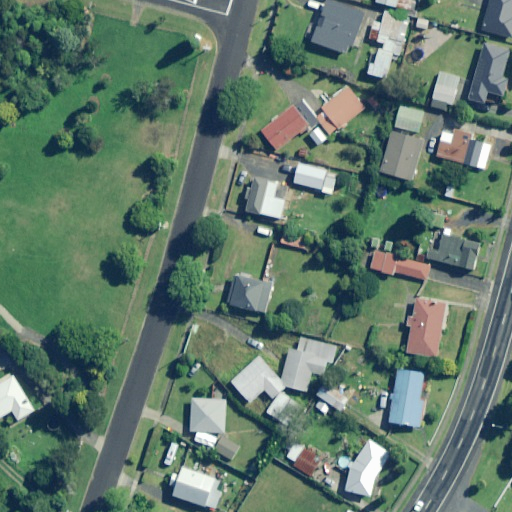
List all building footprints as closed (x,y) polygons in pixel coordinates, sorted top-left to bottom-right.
[(349,46),(352,48),(365,13),(329,0),(327,0),(322,16),(325,18),(322,27),(318,26),(312,42),(346,55),(349,46)] [(376,0),(376,4),(395,9),(397,9),(399,10),(402,10),(404,9),(406,9),(408,8),(409,6),(411,5),(412,3),(413,1),(412,0),(376,0)] [(511,0),(490,0),(483,31),(511,38),(511,0)] [(381,48),(379,48),(374,65),(370,64),(367,75),(393,81),(407,18),(383,13),(381,24),(373,22),(369,40),(377,42),(382,43),(381,48)] [(428,21),(416,19),(414,29),(427,31),(428,21)] [(511,51),(485,43),(468,99),(485,104),(488,92),(504,97),(509,80),(502,78),(511,51)] [(460,78),(439,73),(433,100),(453,105),(460,78)] [(323,111),(338,130),(366,107),(349,86),(321,109),(323,111)] [(373,94),(366,101),(375,111),(382,104),(373,94)] [(277,151),(308,126),(311,130),(321,123),(318,119),(302,99),(262,131),(277,151)] [(426,111),(400,106),(395,128),(421,133),(426,111)] [(338,130),(323,111),(316,116),(321,123),(318,126),(328,138),(338,130)] [(327,140),(319,129),(309,136),(317,147),(327,140)] [(479,137),(456,130),(455,135),(443,132),(436,157),(485,170),(492,145),(478,141),(479,137)] [(425,140),(393,131),(381,172),(413,182),(425,140)] [(328,171),(298,164),(294,184),(323,191),(328,171)] [(253,178),(250,189),(247,188),(244,200),(248,201),(245,212),(282,220),(286,201),(275,198),(278,184),(253,178)] [(447,212),(432,208),(428,226),(444,229),(447,212)] [(309,238),(284,232),(280,245),(305,251),(309,238)] [(484,244),(444,235),(440,251),(430,248),(428,259),(477,271),(484,244)] [(371,268),(382,271),(382,273),(394,276),(394,275),(395,273),(426,281),(430,266),(375,252),(371,268)] [(273,283),(234,275),(228,306),(267,314),(273,283)] [(441,330),(444,331),(449,305),(417,298),(413,318),(409,317),(407,327),(411,328),(407,352),(438,359),(443,337),(440,336),(441,330)] [(337,348),(300,338),(297,351),(290,349),(282,380),(260,356),(232,383),(251,403),(264,390),(276,402),(267,410),(280,423),(298,407),(282,390),(286,387),(307,393),(313,374),(325,377),(329,362),(332,363),(337,348)] [(430,375),(426,375),(397,370),(394,394),(391,394),(389,401),(392,401),(389,424),(421,430),(426,401),(422,401),(423,390),(428,391),(430,375)] [(39,410),(15,376),(0,386),(0,419),(12,411),(21,423),(39,410)] [(319,399),(331,406),(341,413),(349,401),(324,384),(316,397),(319,399)] [(331,406),(319,399),(313,408),(325,415),(331,406)] [(226,401),(193,400),(191,432),(225,434),(226,401)] [(241,447),(223,438),(215,452),(233,461),(241,447)] [(349,463),(348,469),(349,469),(346,493),(372,497),(374,479),(391,454),(370,441),(355,463),(349,463)] [(296,442),(286,459),(294,463),(293,466),(312,477),(324,459),(296,442)] [(225,482),(183,469),(180,476),(173,474),(170,484),(177,486),(173,496),(215,510),(221,492),(225,482)]
